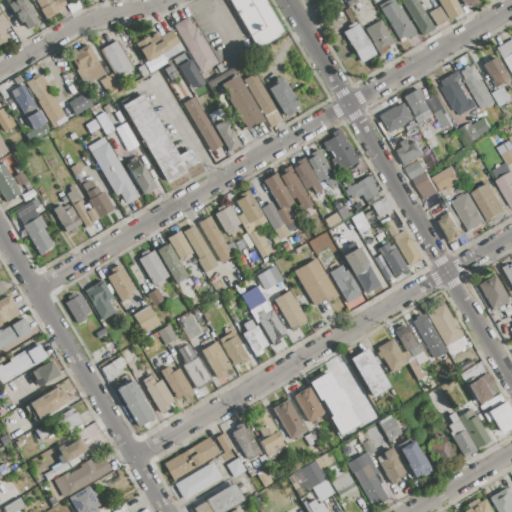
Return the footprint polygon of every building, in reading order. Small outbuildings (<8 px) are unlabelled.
[(24,0),(38,21),(36,21),(36,25),(34,27),(30,27),(27,29),(22,22),(20,24),(7,4),(13,0),(24,0)] [(34,1),(35,0),(61,0),(65,5),(58,10),(59,12),(46,20),(34,1)] [(265,0),(284,34),(257,49),(229,0),(265,0)] [(346,2),(349,0),(356,0),(358,3),(349,8),(346,2)] [(377,6),(387,0),(396,0),(417,35),(406,41),(404,37),(398,41),(377,6)] [(400,1),(401,0),(416,0),(419,5),(423,2),(426,8),(422,10),(433,29),(420,36),(400,1)] [(436,0),(454,0),(462,13),(449,21),(436,0)] [(428,13),(439,7),(446,20),(436,27),(428,13)] [(343,11),(348,8),(354,20),(350,22),(343,11)] [(3,30),(0,24),(0,15),(2,14),(9,27),(3,30)] [(175,25),(187,17),(194,29),(196,27),(217,62),(202,71),(175,25)] [(364,29),(380,20),(393,43),(387,46),(389,48),(385,51),(386,53),(380,56),(364,29)] [(342,32),(349,29),(347,26),(354,22),(355,25),(357,24),(375,54),(360,63),(342,32)] [(0,24),(3,30),(8,38),(0,42),(0,24)] [(136,44),(148,37),(149,39),(153,37),(152,35),(157,32),(167,49),(146,62),(136,44)] [(511,77),(495,48),(511,38),(511,77)] [(101,50),(117,41),(134,68),(118,78),(101,50)] [(69,56),(87,45),(104,73),(87,84),(85,80),(82,82),(75,71),(78,68),(75,62),(73,63),(69,56)] [(482,64),(495,56),(509,80),(496,88),(494,85),(488,74),(482,64)] [(179,69),(188,80),(196,74),(188,62),(179,69)] [(459,71),(463,69),(462,68),(466,65),(467,67),(471,64),(493,101),(490,106),(487,108),(480,108),(459,71)] [(136,68),(143,65),(148,74),(142,77),(136,68)] [(439,81),(456,71),(460,78),(457,80),(469,101),(472,99),(476,105),(459,115),(453,106),(451,107),(440,88),(442,86),(439,81)] [(242,80),(253,73),(275,110),(264,117),(242,80)] [(100,80),(111,74),(117,83),(106,90),(100,80)] [(494,85),(488,88),(482,78),(488,74),(494,85)] [(219,84),(236,75),(263,119),(245,130),(231,107),(228,109),(223,102),(228,99),(219,84)] [(13,79),(18,76),(21,81),(16,84),(13,79)] [(25,83),(37,76),(62,117),(50,124),(25,83)] [(265,90),(275,84),(273,80),(279,76),(297,106),(294,108),(295,110),(284,117),(282,114),(281,115),(265,90)] [(12,96),(15,95),(13,93),(16,91),(15,89),(21,85),(43,122),(31,129),(12,96)] [(491,93),(502,86),(510,100),(499,106),(491,93)] [(402,97),(417,88),(430,109),(415,118),(402,97)] [(67,103),(84,92),(92,105),(75,116),(67,103)] [(120,106),(140,94),(177,155),(189,148),(197,162),(184,170),(186,172),(166,184),(120,106)] [(426,100),(436,94),(443,107),(434,113),(426,100)] [(182,104),(194,97),(211,126),(223,145),(211,152),(182,104)] [(387,133),(377,116),(394,107),(394,108),(402,103),(411,118),(387,133)] [(60,108),(66,105),(73,116),(67,120),(60,108)] [(0,126),(0,109),(6,119),(10,117),(14,123),(10,125),(12,128),(4,133),(0,126)] [(94,117),(104,111),(115,130),(106,136),(101,128),(97,122),(94,117)] [(223,145),(211,126),(224,118),(241,145),(228,153),(223,145)] [(459,129),(470,122),(472,125),(484,118),(491,130),(468,144),(459,129)] [(405,126),(413,121),(416,125),(407,130),(405,126)] [(101,128),(93,132),(89,127),(97,122),(101,128)] [(320,144),(333,137),(330,133),(338,129),(352,153),(357,150),(361,157),(356,159),(358,162),(341,172),(337,165),(334,167),(330,159),(332,157),(328,150),(325,152),(320,144)] [(86,148),(103,138),(138,196),(125,204),(118,194),(115,196),(86,148)] [(393,151),(400,147),(397,143),(406,138),(410,144),(415,141),(423,154),(402,166),(393,151)] [(511,163),(507,167),(497,148),(509,141),(511,145),(511,163)] [(430,148),(438,144),(442,150),(434,155),(430,148)] [(305,160),(312,156),(311,153),(317,149),(335,179),(333,180),(336,184),(329,188),(327,184),(325,185),(322,179),(318,182),(305,160)] [(304,190),(291,168),(298,164),(296,162),(303,157),(305,160),(318,182),(322,188),(315,192),(311,186),(304,190)] [(124,166),(135,160),(138,165),(140,163),(155,187),(142,195),(124,166)] [(405,168),(418,160),(424,171),(411,179),(405,168)] [(0,192),(0,164),(2,163),(20,194),(6,203),(0,192)] [(69,168),(77,163),(82,171),(74,176),(69,168)] [(13,168),(18,165),(21,171),(16,174),(13,168)] [(291,199),(277,176),(283,173),(282,170),(289,165),(291,168),(304,190),(308,196),(306,197),(312,205),(303,210),(295,197),(291,199)] [(431,178),(452,166),(461,180),(448,188),(447,186),(445,187),(446,189),(440,193),(431,178)] [(338,178),(347,172),(353,182),(344,188),(338,178)] [(413,180),(425,172),(437,192),(424,199),(413,180)] [(511,206),(497,181),(511,172),(511,206)] [(263,181),(276,173),(277,176),(291,199),(294,203),(286,208),(281,211),(280,208),(263,181)] [(343,191),(367,176),(368,177),(371,175),(375,182),(371,184),(377,193),(356,205),(350,195),(347,197),(343,191)] [(96,217),(91,208),(86,201),(89,199),(85,193),(86,192),(81,185),(90,179),(98,194),(103,191),(113,207),(96,217)] [(471,193),(488,183),(505,211),(497,216),(497,217),(489,222),(471,193)] [(69,201),(65,194),(70,191),(68,188),(72,185),(78,195),(69,201)] [(234,201),(249,192),(262,215),(248,224),(234,201)] [(452,202),(468,192),(485,222),(469,231),(452,202)] [(370,205),(384,197),(392,210),(376,219),(371,210),(373,209),(370,205)] [(21,224),(14,212),(32,201),(35,207),(34,207),(38,214),(21,224)] [(71,206),(79,201),(85,211),(91,208),(96,217),(91,221),(92,223),(84,228),(71,206)] [(260,208),(270,202),(275,211),(280,208),(281,211),(286,208),(299,228),(279,240),(260,208)] [(51,209),(58,205),(62,212),(70,207),(80,224),(75,226),(77,229),(71,233),(69,230),(65,233),(51,209)] [(214,215),(229,206),(239,223),(235,226),(237,230),(227,236),(214,215)] [(336,211),(343,207),(347,213),(349,211),(351,215),(342,220),(336,211)] [(368,228),(360,213),(349,218),(357,233),(368,228)] [(436,223),(450,215),(462,235),(447,243),(436,223)] [(22,226),(39,216),(45,227),(42,229),(52,245),(45,249),(47,251),(39,256),(22,226)] [(196,223),(208,216),(229,252),(227,253),(230,257),(220,263),(196,223)] [(391,237),(384,224),(391,220),(398,233),(404,230),(421,259),(408,267),(391,237)] [(182,232),(193,225),(217,265),(204,274),(196,260),(198,259),(182,232)] [(247,234),(259,227),(273,252),(262,259),(247,234)] [(166,238),(177,231),(191,254),(179,261),(166,238)] [(377,249),(386,243),(388,247),(392,245),(406,270),(394,277),(377,249)] [(154,250),(166,244),(186,277),(184,278),(192,293),(186,297),(177,282),(174,284),(154,250)] [(137,259),(152,250),(168,277),(163,280),(164,282),(156,286),(156,284),(153,286),(137,259)] [(293,272),(314,259),(336,296),(326,303),(324,300),(314,306),(293,272)] [(348,267),(360,260),(365,268),(367,266),(379,285),(365,294),(348,267)] [(511,290),(499,268),(511,260),(511,290)] [(106,277),(112,273),(110,269),(118,264),(133,290),(130,292),(132,295),(120,302),(106,277)] [(327,273),(339,266),(343,271),(345,270),(360,295),(346,304),(327,273)] [(255,275),(262,290),(275,284),(268,269),(255,275)] [(268,293),(262,282),(279,272),(285,282),(268,293)] [(477,285),(494,276),(508,301),(496,308),(494,306),(491,308),(477,285)] [(83,291),(101,281),(111,297),(107,300),(115,312),(100,320),(83,291)] [(146,295),(156,289),(163,300),(153,307),(146,295)] [(272,300),(288,290),(307,321),(297,327),(295,324),(289,328),(272,300)] [(63,303),(79,294),(90,312),(84,315),(86,318),(76,324),(63,303)] [(0,299),(8,295),(20,315),(5,323),(4,321),(0,323),(0,299)] [(248,311),(266,300),(286,334),(271,343),(258,322),(256,323),(248,311)] [(426,315),(443,304),(463,337),(445,347),(426,315)] [(132,316),(149,306),(160,325),(143,335),(132,316)] [(412,322),(416,319),(414,317),(419,315),(420,317),(423,315),(439,343),(428,350),(412,322)] [(0,332),(22,318),(30,331),(18,338),(19,340),(0,351),(0,332)] [(240,334),(245,332),(241,325),(250,320),(253,327),(255,326),(267,346),(260,350),(262,353),(254,357),(240,334)] [(393,333),(406,325),(421,351),(412,356),(409,351),(405,353),(393,333)] [(156,332),(167,326),(175,339),(164,346),(156,332)] [(93,333),(103,327),(107,333),(97,339),(93,333)] [(217,340),(228,334),(230,338),(235,335),(249,359),(240,365),(238,362),(232,366),(217,340)] [(376,348),(391,339),(406,364),(390,374),(377,352),(378,352),(376,348)] [(199,351),(214,342),(224,359),(226,358),(231,367),(224,371),(225,373),(215,379),(199,351)] [(26,352),(38,345),(45,358),(34,365),(26,352)] [(178,350),(185,345),(192,356),(184,360),(178,350)] [(349,358),(365,349),(389,388),(372,398),(349,358)] [(0,383),(0,364),(2,367),(10,362),(9,360),(24,351),(33,366),(1,385),(0,383)] [(181,366),(197,357),(211,381),(195,390),(181,366)] [(30,372),(50,360),(58,375),(43,384),(39,377),(35,380),(30,372)] [(158,371),(168,366),(172,372),(178,369),(191,392),(176,401),(158,371)] [(462,381),(477,374),(473,366),(458,373),(462,381)] [(308,383),(327,372),(337,389),(340,388),(350,406),(347,408),(357,425),(339,435),(329,418),(332,417),(321,398),(318,400),(308,383)] [(467,385),(485,374),(496,392),(489,396),(490,397),(478,404),(467,385)] [(142,384),(143,383),(141,380),(150,375),(155,383),(159,380),(172,402),(166,406),(168,409),(160,414),(142,384)] [(115,389),(130,381),(152,418),(138,427),(115,389)] [(292,396),(307,387),(322,413),(318,416),(321,421),(310,427),(292,396)] [(23,407),(55,388),(57,390),(59,389),(67,402),(37,420),(32,411),(27,414),(23,407)] [(271,408),(276,405),(277,407),(281,405),(280,404),(288,399),(306,429),(301,432),(301,433),(300,434),(301,437),(295,441),(293,437),(289,439),(271,408)] [(486,412),(503,402),(511,416),(511,428),(499,436),(493,427),(495,426),(486,412)] [(52,421),(73,408),(82,423),(61,435),(52,421)] [(457,417),(469,409),(488,441),(476,448),(457,417)] [(264,438),(253,419),(266,411),(283,440),(282,441),(286,448),(268,458),(258,441),(264,438)] [(448,433),(450,432),(446,426),(450,424),(446,417),(453,413),(475,450),(463,458),(448,433)] [(378,424),(392,416),(402,432),(388,441),(378,424)] [(34,431),(47,423),(53,433),(40,441),(34,431)] [(230,434),(236,430),(234,427),(241,423),(259,453),(256,455),(257,457),(252,460),(250,458),(246,461),(230,434)] [(214,438),(222,433),(230,446),(222,451),(214,438)] [(0,440),(0,438),(5,435),(9,442),(3,446),(0,440)] [(162,464),(206,437),(216,454),(172,480),(162,464)] [(59,451),(80,438),(86,449),(65,462),(61,465),(59,462),(56,457),(61,454),(59,451)] [(361,444),(368,439),(375,451),(367,455),(361,444)] [(398,449),(412,440),(430,469),(414,478),(406,464),(407,463),(398,449)] [(430,450),(445,441),(454,456),(439,465),(430,450)] [(378,464),(384,460),(380,454),(389,449),(403,473),(398,476),(400,480),(391,485),(378,464)] [(346,464),(364,453),(377,473),(373,475),(386,498),(371,507),(346,464)] [(57,477),(88,459),(91,464),(102,458),(109,471),(63,499),(54,485),(60,482),(57,477)] [(226,465),(238,458),(245,470),(233,477),(226,465)] [(299,470),(313,461),(324,480),(310,488),(299,470)] [(65,462),(69,468),(47,481),(43,475),(51,470),(50,468),(59,462),(61,465),(65,462)] [(173,484),(210,462),(220,479),(183,501),(173,484)] [(0,465),(4,463),(8,471),(1,475),(2,477),(0,478),(0,465)] [(256,476),(268,468),(275,481),(263,488),(256,476)] [(329,481),(346,471),(356,488),(340,498),(329,481)] [(194,511),(192,508),(233,484),(242,500),(222,511),(194,511)] [(76,511),(68,498),(88,487),(97,503),(91,506),(94,511),(76,511)] [(495,511),(487,498),(504,487),(511,500),(511,506),(510,508),(511,511),(495,511)] [(48,500),(54,497),(58,504),(52,507),(48,500)] [(3,511),(1,508),(19,498),(20,499),(22,498),(24,501),(21,502),(24,507),(15,511),(3,511)] [(463,511),(462,510),(482,498),(490,511),(463,511)] [(310,511),(306,503),(313,499),(315,504),(320,501),(326,511),(310,511)]
